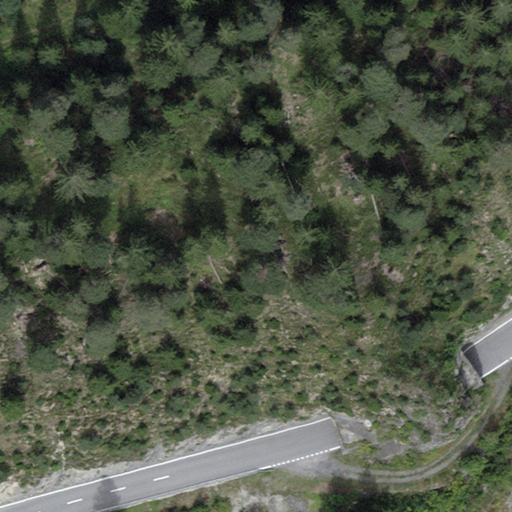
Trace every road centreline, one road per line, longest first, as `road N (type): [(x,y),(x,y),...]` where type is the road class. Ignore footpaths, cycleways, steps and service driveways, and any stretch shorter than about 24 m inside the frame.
road 1 (secondary): [(43,511),(338,429),(468,369),(511,339)]
road 2 (track): [(270,450),(360,476),(442,464),(501,387),(507,342)]
